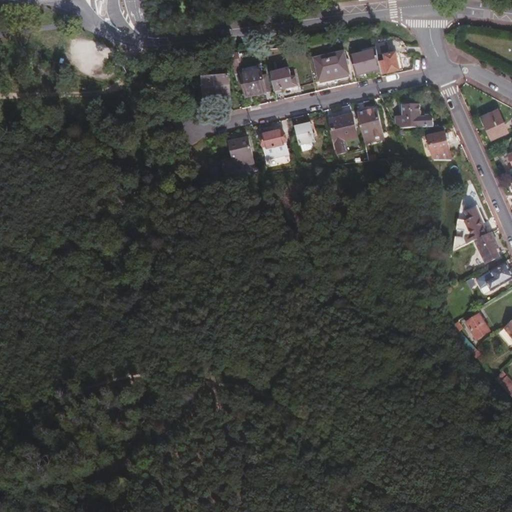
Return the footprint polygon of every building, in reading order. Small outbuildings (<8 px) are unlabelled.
[(388,41),(377,44),(378,51),(382,70),(383,74),(400,70),(396,53),(391,54),(388,41)] [(376,72),(382,70),(378,51),(354,56),(358,74),(376,70),(376,72)] [(346,52),(317,58),(322,80),(351,74),(346,52)] [(246,96),(266,92),(261,69),(259,70),(257,65),(242,69),(243,73),(241,74),(246,96)] [(272,73),(277,93),(283,91),(283,90),(295,87),(291,69),(272,73)] [(229,77),(204,79),(205,104),(232,102),(229,77)] [(397,129),(426,128),(425,116),(420,116),(419,103),(402,104),(403,117),(396,118),(397,129)] [(377,110),(358,114),(364,139),(382,135),(377,110)] [(498,111),(483,118),(492,138),(508,131),(498,111)] [(352,115),(330,119),(335,142),(357,138),(352,115)] [(312,124),(296,127),(300,144),(301,144),(302,150),(311,149),(313,146),(312,142),(316,141),(312,124)] [(283,131),(261,135),(264,149),(286,145),(283,131)] [(446,133),(429,137),(433,155),(450,152),(446,133)] [(238,138),(229,141),(233,157),(223,159),(225,169),(254,162),(249,138),(239,140),(238,138)] [(417,157),(415,153),(411,144),(404,147),(407,155),(409,159),(417,157)] [(476,240),(488,235),(475,210),(465,215),(468,220),(465,222),(460,221),(459,231),(465,232),(465,238),(458,238),(456,251),(476,240)] [(499,247),(493,232),(488,235),(476,240),(487,263),(502,256),(499,249),(499,247)] [(511,266),(510,262),(489,273),(496,287),(511,278),(511,266)] [(482,287),(477,276),(470,280),(475,290),(482,287)] [(478,315),(464,324),(475,340),(489,330),(478,315)] [(459,322),(449,324),(451,335),(461,333),(459,322)] [(466,350),(471,347),(461,333),(456,337),(466,350)] [(503,374),(500,371),(495,377),(498,380),(503,374)]
